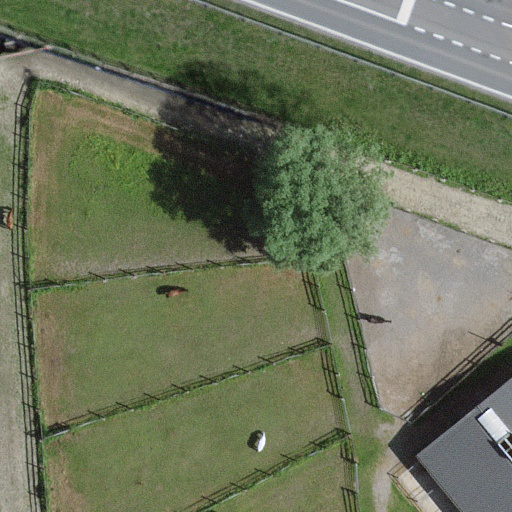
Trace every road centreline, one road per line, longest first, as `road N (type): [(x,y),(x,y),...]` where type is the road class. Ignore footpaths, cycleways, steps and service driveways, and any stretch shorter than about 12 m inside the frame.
road 1 (track): [(511,216),(31,49),(20,70),(6,173),(35,511)]
road 2 (primary): [(511,48),(382,0)]
road 3 (track): [(399,385),(387,511)]
